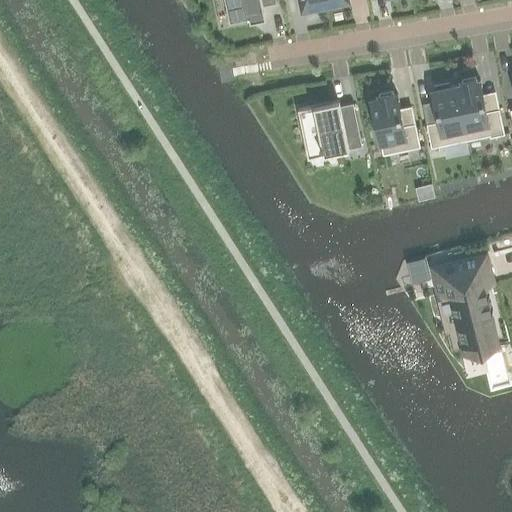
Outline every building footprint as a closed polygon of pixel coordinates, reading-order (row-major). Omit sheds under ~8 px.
[(250,17),(251,21),(266,18),(264,6),(278,3),(276,0),(229,0),(234,20),(250,17)] [(300,0),(302,10),(326,5),(324,0),(300,0)] [(462,84),(456,85),(468,140),(490,135),(490,137),(505,134),(499,109),(486,112),(480,80),(476,81),(476,77),(462,80),(462,84)] [(431,148),(468,140),(456,85),(449,87),(448,83),(434,86),(435,90),(433,90),(439,121),(426,124),(431,148)] [(403,124),(397,95),(394,96),(393,92),(380,94),(381,98),(372,100),(384,155),(420,147),(415,122),(403,124)] [(320,140),(321,145),(319,145),(320,150),(322,149),(324,155),(350,150),(349,150),(363,147),(354,103),(317,111),(316,106),(298,109),(305,144),(320,140)] [(466,258),(433,267),(445,315),(456,312),(464,348),(498,340),(484,283),(473,285),(466,258)]
